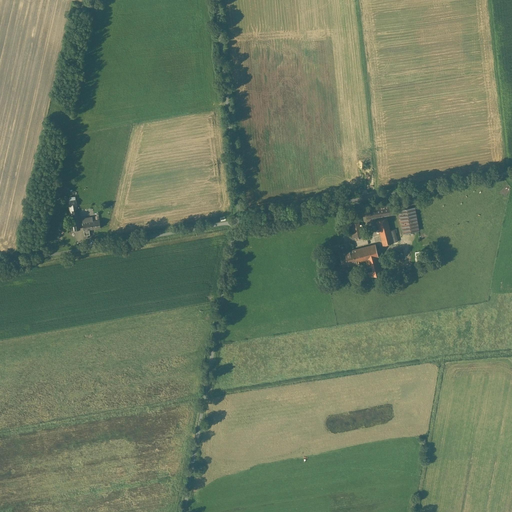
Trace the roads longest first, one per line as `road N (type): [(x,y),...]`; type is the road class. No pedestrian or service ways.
road 1 (unclassified): [(183,511),(237,221)]
road 2 (unclassified): [(237,221),(511,172)]
road 3 (unclassified): [(0,264),(237,221)]
road 4 (unclassified): [(237,221),(215,0)]
